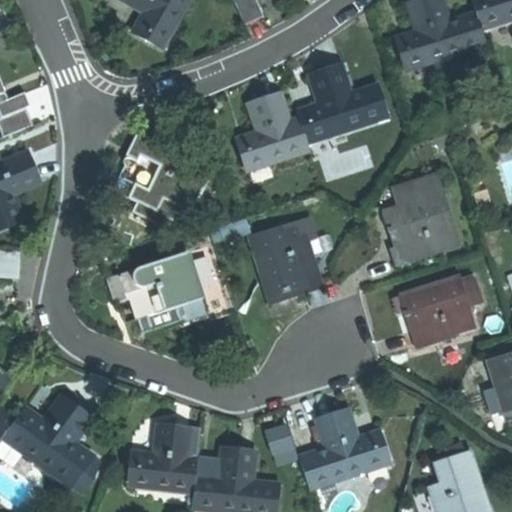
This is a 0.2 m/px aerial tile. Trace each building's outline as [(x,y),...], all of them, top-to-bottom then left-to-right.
[(161,46),(187,0),(126,0),(134,4),(145,10),(139,20),(144,23),(138,33),(161,46)] [(231,0),(242,24),(262,16),(255,0),(231,0)] [(403,68),(484,43),(479,27),(475,13),(448,21),(441,0),(408,0),(418,30),(404,35),(406,39),(395,43),(403,68)] [(511,0),(470,0),(475,13),(479,27),(511,16),(511,0)] [(144,23),(139,20),(133,31),(138,33),(144,23)] [(406,39),(404,35),(393,38),(395,43),(406,39)] [(298,119),(305,142),(387,114),(377,84),(350,93),(340,63),(326,67),(309,73),(319,104),(295,112),(298,119)] [(244,169),(307,148),(305,142),(298,119),(288,122),(278,91),(263,96),(247,101),(258,132),(245,136),(247,141),(236,145),(244,169)] [(20,92),(0,99),(0,112),(20,105),(25,103),(20,92)] [(0,134),(27,124),(20,105),(0,112),(0,134)] [(214,169),(139,129),(130,147),(162,164),(154,179),(148,189),(136,183),(129,196),(156,210),(163,197),(187,210),(191,212),(214,169)] [(247,141),(245,136),(234,140),(236,145),(247,141)] [(0,227),(17,220),(6,194),(35,182),(30,168),(23,152),(0,161),(0,227)] [(422,199),(443,192),(436,173),(415,180),(416,181),(422,199)] [(422,199),(416,181),(395,188),(401,206),(422,199)] [(454,227),(443,192),(422,199),(401,206),(387,210),(391,223),(387,225),(388,229),(390,229),(395,245),(390,246),(393,256),(396,264),(415,258),(414,255),(440,247),(435,233),(454,227)] [(180,223),(187,210),(163,197),(156,210),(152,218),(169,227),(174,219),(180,223)] [(391,223),(387,210),(381,212),(385,225),(387,225),(391,223)] [(308,218),(285,225),(291,244),(306,240),(314,237),(308,218)] [(245,219),(220,227),(224,239),(249,231),(245,219)] [(285,225),(250,235),(267,292),(282,288),(283,292),(290,290),(289,288),(302,284),(296,264),(312,259),(306,240),(291,244),(285,225)] [(435,233),(440,247),(458,241),(454,227),(435,233)] [(314,237),(306,240),(312,259),(317,258),(318,251),(314,237)] [(21,250),(0,247),(0,276),(19,278),(21,250)] [(207,247),(186,254),(200,300),(207,322),(228,316),(207,247)] [(185,253),(106,278),(112,298),(147,287),(152,303),(155,313),(137,318),(142,332),(179,320),(179,319),(176,308),(197,301),(200,300),(186,254),(185,253)] [(282,288),(267,292),(270,302),(306,291),(320,287),(312,259),(296,264),(302,284),(289,288),(290,290),(283,292),(282,288)] [(459,278),(402,295),(407,309),(403,310),(404,316),(406,315),(409,323),(410,327),(430,321),(435,336),(435,338),(455,332),(454,330),(450,316),(469,311),(467,306),(461,283),(459,278)] [(461,283),(467,306),(480,303),(473,280),(461,283)] [(407,309),(402,295),(393,297),(397,312),(403,310),(407,309)] [(176,308),(179,319),(201,312),(197,301),(176,308)] [(450,316),(454,330),(473,325),(469,311),(450,316)] [(16,316),(0,321),(0,337),(21,329),(16,316)] [(430,321),(410,327),(414,342),(435,336),(430,321)] [(504,408),(507,417),(511,415),(511,352),(489,359),(498,387),(504,408)] [(0,438),(4,433),(14,419),(0,408),(0,389),(10,376),(0,369),(0,438)] [(504,408),(498,387),(485,391),(492,412),(504,408)] [(14,419),(4,433),(73,483),(76,478),(85,466),(93,455),(95,453),(74,439),(90,417),(76,407),(61,396),(42,421),(32,414),(29,418),(20,411),(14,419)] [(23,407),(20,411),(29,418),(32,414),(23,407)] [(299,457),(308,487),(389,461),(381,437),(370,440),(368,435),(356,439),(347,409),(331,414),(316,419),(325,449),(299,457)] [(202,479),(205,464),(194,461),(201,429),(187,426),(171,422),(164,455),(140,450),(133,481),(199,495),(201,484),(202,479)] [(194,461),(205,464),(212,431),(201,429),(194,461)] [(379,432),(368,435),(370,440),(381,437),(379,432)] [(439,453),(441,461),(465,455),(463,446),(439,453)] [(199,495),(195,511),(206,511),(277,511),(279,485),(254,483),(257,451),(240,450),(225,449),(222,481),(213,480),(212,485),(201,484),(199,495)] [(486,511),(470,453),(465,455),(441,461),(436,463),(442,486),(435,488),(441,511),(486,511)] [(85,466),(95,473),(99,460),(93,455),(85,466)] [(85,466),(76,478),(86,485),(95,473),(85,466)] [(441,511),(435,488),(430,489),(435,511),(441,511)]
